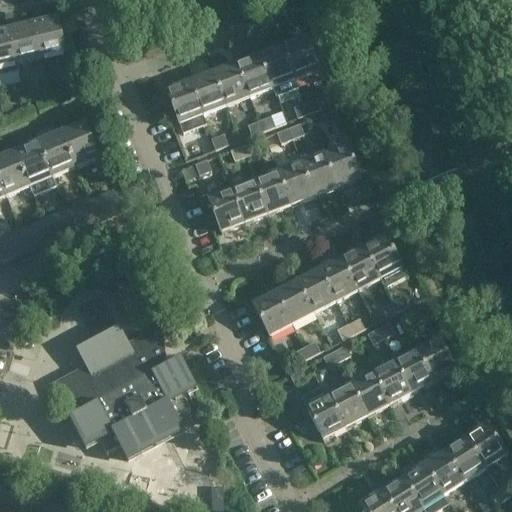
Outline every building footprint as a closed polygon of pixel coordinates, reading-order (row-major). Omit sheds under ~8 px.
[(30,11),(34,27),(42,59),(66,53),(58,21),(42,25),(38,9),(30,11)] [(42,59),(34,27),(16,31),(13,15),(5,17),(9,33),(16,65),(42,59)] [(16,65),(9,33),(0,34),(0,77),(18,73),(16,65)] [(284,49),(297,83),(321,74),(308,40),(284,49)] [(274,92),(297,83),(284,49),(261,58),(274,92)] [(251,101),(274,92),(261,58),(238,67),(251,101)] [(215,76),(228,110),(251,101),(238,67),(215,76)] [(204,119),(228,110),(215,76),(191,85),(204,119)] [(180,128),(204,119),(191,85),(168,94),(173,108),(178,121),(180,128)] [(306,106),(310,118),(323,113),(318,101),(306,106)] [(299,122),(310,118),(306,106),(294,110),(299,122)] [(8,107),(1,108),(4,119),(15,117),(13,110),(8,107)] [(173,108),(169,110),(173,123),(178,121),(173,108)] [(336,114),(324,118),(329,129),(341,125),(336,114)] [(260,124),(264,135),(277,131),(272,119),(260,124)] [(253,140),(264,135),(260,124),(249,128),(253,140)] [(86,125),(62,135),(77,170),(101,160),(86,125)] [(289,131),(293,143),(305,138),(301,127),(289,131)] [(282,147),(293,143),(289,131),(278,136),(282,147)] [(54,180),(77,170),(62,135),(39,145),(54,180)] [(213,142),(218,153),(229,149),(225,137),(213,142)] [(206,158),(218,153),(213,142),(201,146),(206,158)] [(243,149),(247,160),(259,156),(255,144),(243,149)] [(30,189),(54,180),(39,145),(16,155),(30,189)] [(326,158),(338,190),(362,181),(350,148),(326,158)] [(236,164),(247,160),(243,149),(232,153),(236,164)] [(16,155),(0,161),(0,182),(7,199),(30,189),(16,155)] [(315,199),(338,190),(326,158),(303,167),(315,199)] [(208,163),(196,167),(200,179),(213,174),(208,163)] [(292,208),(315,199),(303,167),(279,175),(292,208)] [(269,217),(292,208),(279,175),(256,184),(269,217)] [(233,193),(246,226),(269,217),(256,184),(233,193)] [(114,193),(91,203),(100,225),(124,215),(114,193)] [(222,235),(246,226),(233,193),(209,203),(222,235)] [(78,208),(87,230),(100,225),(91,203),(78,208)] [(66,213),(76,235),(87,230),(78,208),(66,213)] [(55,218),(64,240),(76,235),(66,213),(55,218)] [(53,244),(64,240),(55,218),(44,222),(53,244)] [(31,228),(40,250),(53,244),(44,222),(31,228)] [(19,233),(28,255),(40,250),(31,228),(19,233)] [(7,238),(16,260),(28,255),(19,233),(7,238)] [(0,240),(0,254),(4,265),(16,260),(7,238),(0,240)] [(365,251),(381,282),(404,270),(388,239),(365,251)] [(359,293),(381,282),(365,251),(343,262),(359,293)] [(321,274),(337,305),(359,293),(343,262),(321,274)] [(315,316),(337,305),(321,274),(299,285),(315,316)] [(277,296),(293,328),(315,316),(299,285),(277,296)] [(270,340),(293,328),(277,296),(254,308),(270,340)] [(393,305),(398,316),(410,310),(405,299),(393,305)] [(388,321),(398,316),(393,305),(382,310),(388,321)] [(424,308),(401,320),(407,331),(429,320),(424,308)] [(349,328),(354,339),(367,332),(361,321),(349,328)] [(379,332),(384,343),(396,337),(391,326),(379,332)] [(345,344),(354,339),(349,328),(339,333),(345,344)] [(88,369),(54,387),(81,412),(87,409),(90,414),(72,423),(87,451),(101,444),(108,457),(121,450),(129,465),(185,435),(178,421),(192,414),(184,400),(197,393),(182,365),(164,374),(162,369),(168,366),(162,329),(128,347),(119,331),(118,332),(119,335),(105,342),(104,340),(95,344),(97,347),(83,354),(81,352),(80,353),(88,369)] [(374,348),(384,343),(379,332),(369,337),(374,348)] [(418,354),(434,385),(457,373),(441,342),(418,354)] [(305,350),(310,361),(322,356),(316,344),(305,350)] [(347,348),(335,354),(340,365),(352,359),(347,348)] [(299,367),(310,361),(305,350),(293,356),(299,367)] [(340,365),(335,354),(325,359),(330,370),(340,365)] [(434,385),(418,354),(396,365),(412,397),(434,385)] [(390,408),(412,397),(396,365),(374,376),(390,408)] [(302,372),(290,378),(296,388),(307,382),(302,372)] [(390,408),(374,376),(352,388),(368,420),(390,408)] [(352,388),(330,399),(347,431),(368,420),(352,388)] [(324,443),(347,431),(330,399),(308,411),(324,443)] [(481,433),(467,442),(487,472),(508,458),(488,426),(480,430),(481,433)] [(446,455),(466,485),(487,472),(467,442),(466,439),(458,444),(460,446),(446,455)] [(466,485),(446,455),(445,453),(438,457),(439,460),(425,468),(445,499),(466,485)] [(445,499),(425,468),(424,466),(417,471),(418,473),(404,481),(424,511),(445,499)] [(397,486),(383,495),(394,511),(423,511),(424,511),(404,481),(403,479),(396,484),(397,486)] [(499,493),(506,504),(511,499),(511,488),(511,486),(499,493)] [(394,511),(383,495),(382,493),(375,497),(376,500),(362,509),(363,511),(394,511)] [(496,510),(506,504),(499,493),(489,500),(496,510)]
